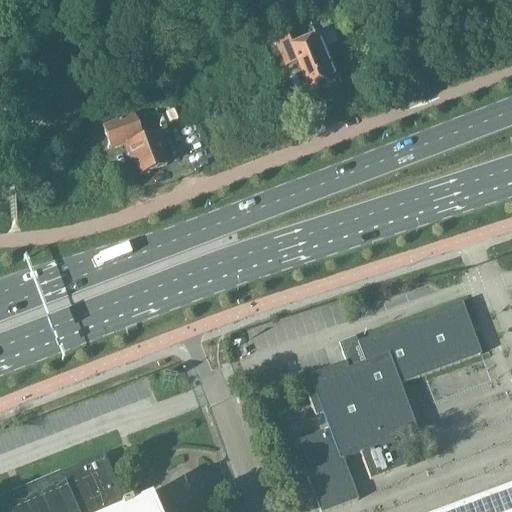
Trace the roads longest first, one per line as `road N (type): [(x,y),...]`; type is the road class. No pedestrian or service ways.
road 1 (secondary): [(511,108),(0,304)]
road 2 (secondary): [(0,363),(511,176)]
road 3 (residential): [(0,240),(108,222),(424,103)]
road 4 (unclassified): [(259,511),(205,373)]
